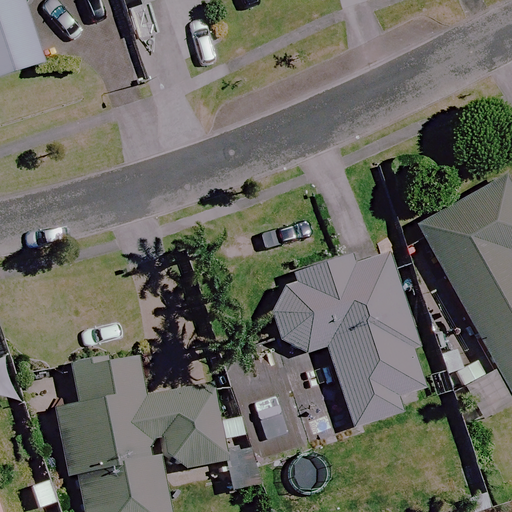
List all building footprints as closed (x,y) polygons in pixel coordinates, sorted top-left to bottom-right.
[(30,0),(0,0),(0,80),(39,67),(17,5),(30,0)] [(133,0),(136,9),(166,0),(133,0)] [(511,252),(511,198),(501,177),(409,227),(509,411),(511,408),(511,268),(505,256),(511,252)] [(421,391),(379,254),(262,290),(285,362),(323,351),(348,432),(397,417),(392,400),(421,391)] [(138,401),(131,359),(67,370),(74,411),(54,415),(65,483),(74,481),(79,511),(177,511),(171,474),(221,465),(208,389),(138,401)]
